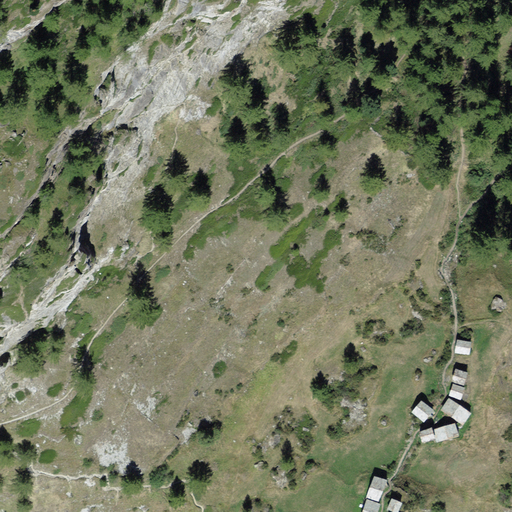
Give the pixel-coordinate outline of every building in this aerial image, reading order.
[(456,339),(454,352),(469,354),(471,341),(456,339)] [(455,368),(451,381),(464,386),(468,371),(455,368)] [(447,395),(460,399),(464,386),(451,381),(447,395)] [(440,409),(462,424),(472,412),(448,397),(440,409)] [(411,411),(423,422),(434,409),(421,400),(411,411)] [(436,440),(436,442),(459,436),(455,422),(433,429),(436,440)] [(431,426),(418,431),(422,443),(436,440),(431,426)] [(387,479),(374,475),(365,497),(379,502),(387,479)] [(378,511),(381,503),(366,498),(361,511),(378,511)] [(398,511),(402,502),(391,498),(386,508),(394,511),(398,511)]
